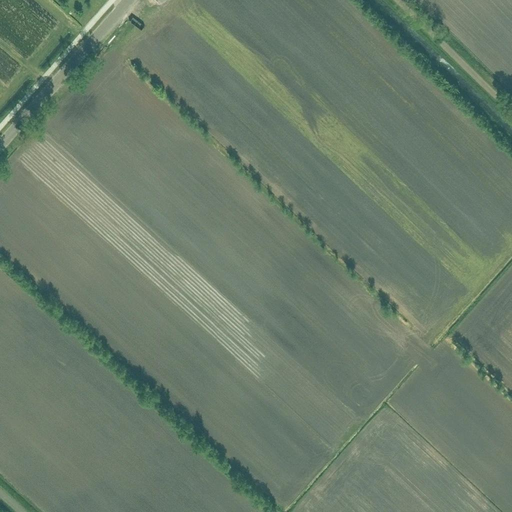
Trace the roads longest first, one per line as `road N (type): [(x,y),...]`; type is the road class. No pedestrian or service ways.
road 1 (tertiary): [(0,145),(129,0)]
road 2 (unclassified): [(511,110),(398,0)]
